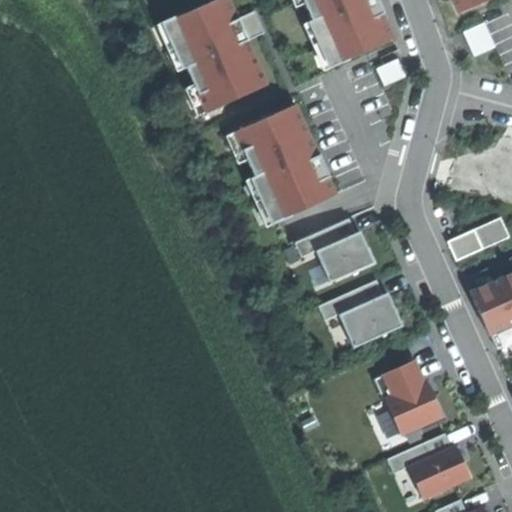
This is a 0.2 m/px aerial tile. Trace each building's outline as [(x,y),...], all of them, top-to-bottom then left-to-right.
[(228,0),(214,0),(181,15),(183,21),(177,23),(168,27),(204,106),(213,102),(219,99),(221,105),(266,85),(247,41),(249,40),(239,18),(237,19),(228,0)] [(302,0),(330,60),(339,56),(344,53),(347,59),(392,38),(382,14),(384,13),(378,0),(302,0)] [(452,0),(458,12),(485,0),(452,0)] [(264,33),(255,11),(239,18),(249,40),(264,33)] [(463,32),(474,56),(494,47),(484,23),(463,32)] [(339,56),(341,61),(347,59),(344,53),(339,56)] [(397,59),(376,68),(384,85),(405,76),(397,59)] [(213,102),(215,107),(221,105),(219,99),(213,102)] [(318,156),(295,104),(249,125),(252,130),(246,132),(237,136),(272,216),(281,212),(287,209),(289,215),(335,194),(327,177),(330,176),(320,155),(318,156)] [(509,237),(500,217),(474,229),(483,249),(509,237)] [(316,251),(329,282),(374,262),(367,246),(363,249),(355,233),(349,218),(309,236),(316,251)] [(474,229),(447,241),(455,261),(483,249),(474,229)] [(367,246),(360,231),(355,233),(363,249),(367,246)] [(294,242),(301,257),(316,251),(309,236),(294,242)] [(511,272),(470,292),(479,311),(483,309),(490,324),(486,326),(491,336),(497,349),(511,342),(511,272)] [(338,314),(353,347),(403,326),(395,308),(390,310),(383,294),(376,280),(332,299),(338,314)] [(391,299),(388,292),(383,294),(390,310),(395,308),(391,299)] [(318,306),(325,320),(338,314),(332,299),(318,306)] [(479,311),(490,336),(491,336),(486,326),(490,324),(483,309),(479,311)] [(413,361),(373,379),(383,401),(385,400),(401,434),(420,426),(422,430),(447,418),(437,395),(433,397),(426,381),(423,382),(413,361)] [(422,498),(470,477),(463,461),(456,446),(451,447),(445,433),(402,452),(408,467),(422,498)] [(387,458),(393,473),(408,467),(402,452),(387,458)] [(485,511),(483,507),(471,511),(466,511),(460,499),(434,511),(485,511)]
